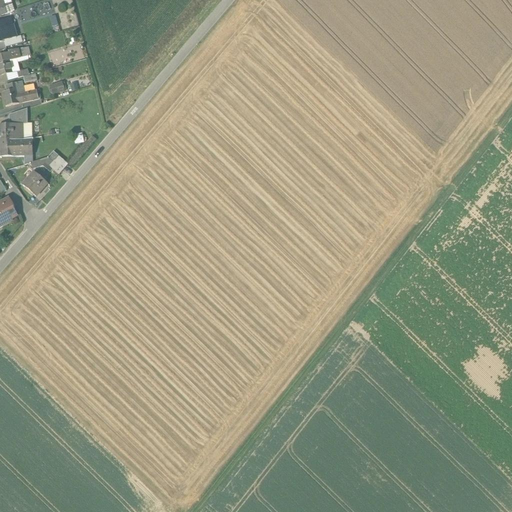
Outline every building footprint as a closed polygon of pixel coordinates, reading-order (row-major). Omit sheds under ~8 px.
[(3,62),(0,62),(0,76),(12,74),(10,62),(16,60),(15,52),(9,53),(9,55),(1,56),(3,62)] [(27,71),(16,74),(18,80),(29,76),(27,71)] [(55,94),(68,91),(66,82),(53,85),(55,94)] [(21,84),(8,87),(9,92),(16,91),(16,92),(23,91),(21,84)] [(9,92),(3,94),(6,107),(19,104),(16,92),(16,91),(9,92)] [(27,110),(9,116),(9,125),(22,125),(27,125),(27,110)] [(23,141),(22,125),(9,125),(0,125),(0,141),(13,141),(22,141),(23,141)] [(23,141),(22,141),(13,141),(13,156),(31,155),(31,140),(23,141)] [(13,141),(0,141),(0,156),(13,157),(13,156),(13,141)] [(67,164),(58,156),(49,167),(58,175),(67,164)] [(47,184),(33,173),(23,186),(36,197),(47,184)] [(0,202),(0,224),(0,223),(1,223),(2,225),(10,221),(9,219),(14,216),(6,200),(0,203),(0,202)]
